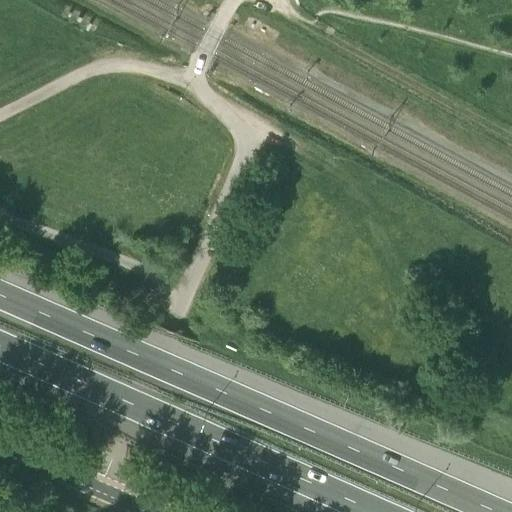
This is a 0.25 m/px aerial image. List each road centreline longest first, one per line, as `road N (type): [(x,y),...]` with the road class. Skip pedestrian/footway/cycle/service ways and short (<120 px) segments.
road 1 (motorway): [(497,511),(0,292)]
road 2 (motorway): [(0,348),(370,511)]
road 3 (unclassified): [(184,287),(244,150),(235,124),(195,80),(233,0)]
road 4 (track): [(272,0),(511,136)]
road 5 (unclassified): [(100,488),(184,287)]
road 6 (track): [(195,80),(130,63),(104,66),(0,115)]
road 7 (unclassified): [(184,287),(0,216)]
